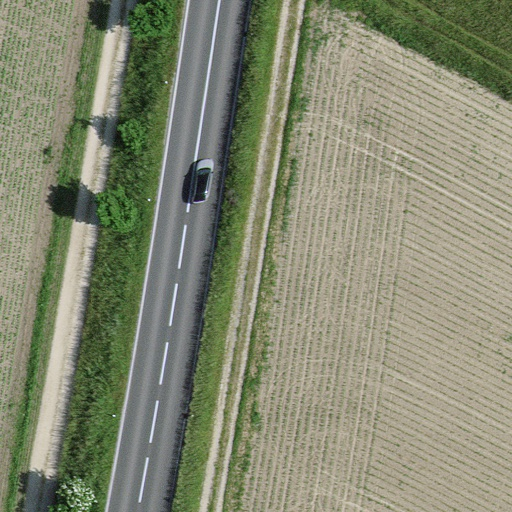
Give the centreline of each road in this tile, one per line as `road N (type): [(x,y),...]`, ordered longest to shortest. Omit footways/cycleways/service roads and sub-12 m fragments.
road 1 (track): [(122,0),(36,511)]
road 2 (track): [(211,511),(291,0)]
road 3 (primary): [(136,511),(208,0)]
